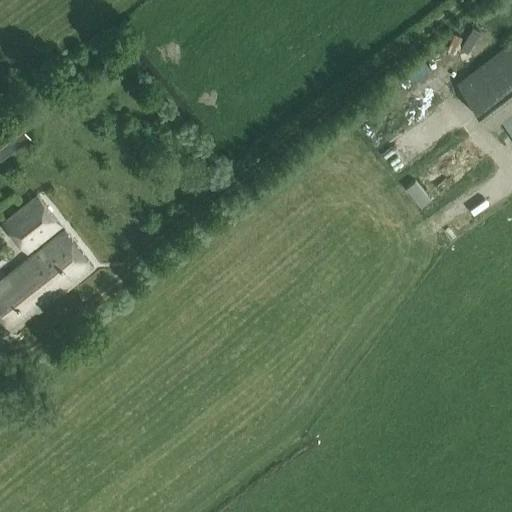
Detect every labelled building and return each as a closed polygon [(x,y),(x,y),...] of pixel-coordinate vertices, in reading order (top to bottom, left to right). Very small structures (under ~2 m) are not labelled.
[(511,41),(509,44),(456,84),(491,129),(511,113),(511,41)] [(446,106),(438,110),(447,131),(455,127),(446,106)] [(0,154),(28,134),(13,113),(0,122),(0,154)] [(60,226),(36,197),(4,224),(28,253),(60,226)] [(64,231),(0,283),(0,314),(14,331),(93,267),(64,231)]
